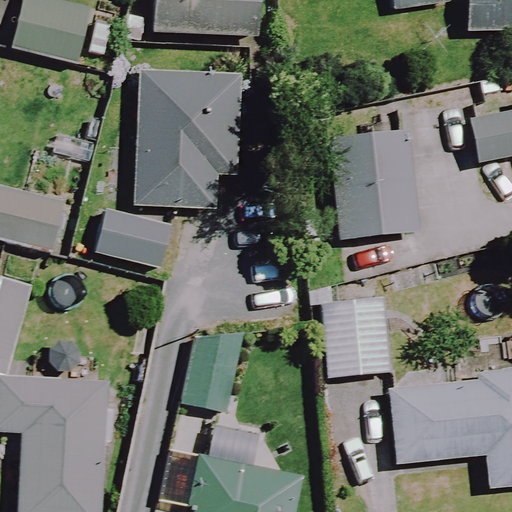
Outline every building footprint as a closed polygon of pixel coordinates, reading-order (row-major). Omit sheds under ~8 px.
[(82,15),(19,0),(18,0),(6,54),(70,69),(82,15)] [(251,0),(149,0),(149,39),(250,43),(251,0)] [(434,0),(381,0),(383,17),(436,10),(434,0)] [(511,0),(460,0),(464,47),(511,43),(511,0)] [(240,83),(137,77),(130,209),(212,214),(215,175),(235,176),(240,83)] [(511,95),(510,96),(511,103),(511,115),(461,126),(471,171),(511,162),(511,95)] [(405,134),(324,143),(335,244),(416,235),(405,134)] [(58,208),(0,194),(0,245),(47,256),(58,208)] [(173,228),(98,211),(87,259),(162,276),(173,228)] [(379,304),(319,309),(325,383),(385,378),(379,304)] [(240,335),(191,340),(176,409),(225,419),(240,335)] [(511,491),(511,375),(474,379),(475,388),(385,398),(392,470),(480,460),(484,495),(511,491)] [(98,511),(107,390),(0,382),(0,418),(3,419),(0,461),(15,462),(11,511),(98,511)] [(286,511),(293,482),(165,458),(155,508),(175,511),(286,511)]
